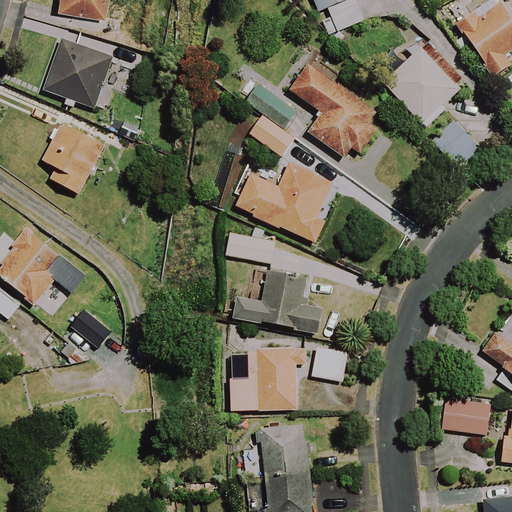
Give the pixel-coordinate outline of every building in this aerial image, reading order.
[(57,0),(55,14),(104,22),(107,0),(57,0)] [(311,0),(328,38),(365,23),(355,0),(311,0)] [(511,51),(511,25),(496,1),(457,27),(492,80),(511,68),(504,57),(511,51)] [(111,60),(62,43),(45,95),(94,111),(111,60)] [(442,109),(466,86),(431,49),(424,56),(419,50),(382,85),(425,130),(445,112),(442,109)] [(373,115),(313,65),(290,92),(321,117),(308,134),(342,161),(352,150),(359,156),(378,133),(366,123),(373,115)] [(261,118),(282,133),(295,114),(259,88),(245,107),(261,118)] [(282,133),(261,118),(248,136),(263,146),(257,154),(271,164),(289,138),(282,133)] [(483,158),(453,123),(431,142),(462,177),(483,158)] [(104,149),(62,127),(42,164),(55,170),(49,181),(79,197),(104,149)] [(336,186),(288,167),(279,189),(247,176),(233,211),(315,245),(324,223),(317,221),(326,199),(330,201),(336,186)] [(271,266),(274,244),(262,242),(263,232),(252,230),(250,240),(229,237),(226,259),(271,266)] [(99,289),(25,231),(0,262),(0,280),(35,308),(54,283),(85,307),(99,289)] [(305,282),(269,276),(264,304),(239,300),(235,321),(320,336),(325,309),(301,305),(305,282)] [(18,308),(0,293),(0,342),(5,346),(18,331),(7,322),(18,308)] [(98,318),(81,323),(89,355),(107,350),(98,318)] [(503,370),(495,381),(511,393),(511,333),(505,343),(496,335),(482,354),(503,370)] [(304,361),(304,351),(249,350),(248,381),(230,381),(230,413),(296,413),(297,361),(304,361)] [(346,354),(316,350),(312,380),(342,384),(346,354)] [(494,400),(447,393),(443,425),(489,431),(494,400)] [(511,410),(511,411),(510,438),(503,438),(501,465),(511,465),(511,410)] [(311,511),(307,429),(261,431),(262,449),(251,450),(252,470),(265,469),(266,511),(311,511)] [(511,511),(511,499),(481,503),(481,511),(511,511)]
